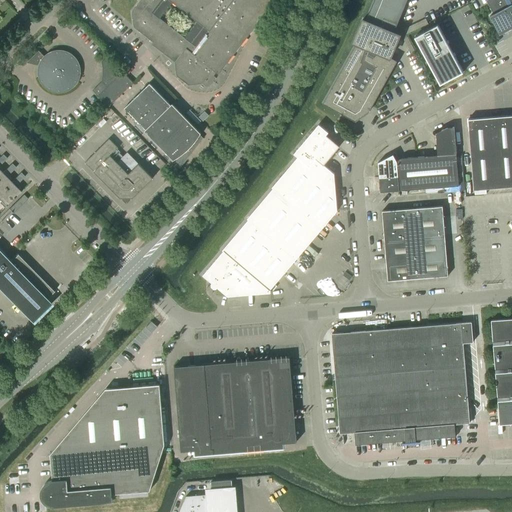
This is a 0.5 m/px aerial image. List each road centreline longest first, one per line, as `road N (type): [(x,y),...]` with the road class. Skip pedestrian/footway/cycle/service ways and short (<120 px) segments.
road 1 (unclassified): [(308,314),(325,457),(359,474),(511,469)]
road 2 (tertiary): [(135,269),(261,121),(321,0)]
road 3 (residential): [(369,308),(359,159),(374,140),(511,67)]
road 4 (unclassified): [(135,269),(187,323),(308,314)]
road 5 (tertiary): [(0,407),(118,296),(135,269)]
road 6 (residential): [(135,269),(0,133)]
road 7 (tertiary): [(135,269),(0,394)]
road 8 (unclassified): [(369,308),(511,296)]
